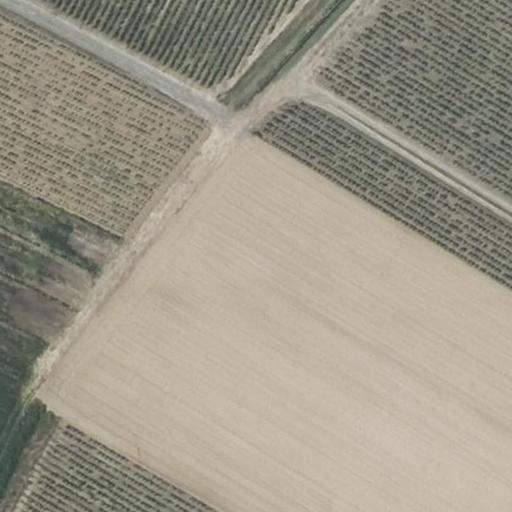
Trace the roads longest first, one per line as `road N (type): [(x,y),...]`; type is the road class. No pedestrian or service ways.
road 1 (track): [(511,215),(338,108),(294,98),(240,121),(221,117),(4,0)]
road 2 (track): [(0,452),(26,393),(240,121)]
road 3 (track): [(366,0),(305,67),(294,98)]
